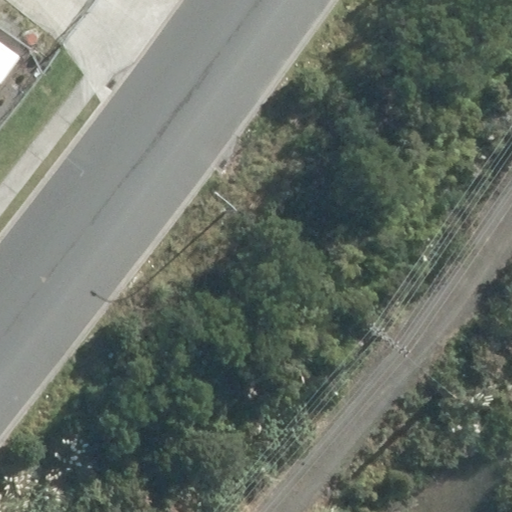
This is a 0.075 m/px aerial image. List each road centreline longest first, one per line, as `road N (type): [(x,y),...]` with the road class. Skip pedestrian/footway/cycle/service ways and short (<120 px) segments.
road 1 (track): [(511,171),(263,511)]
road 2 (unclassified): [(229,0),(0,301)]
